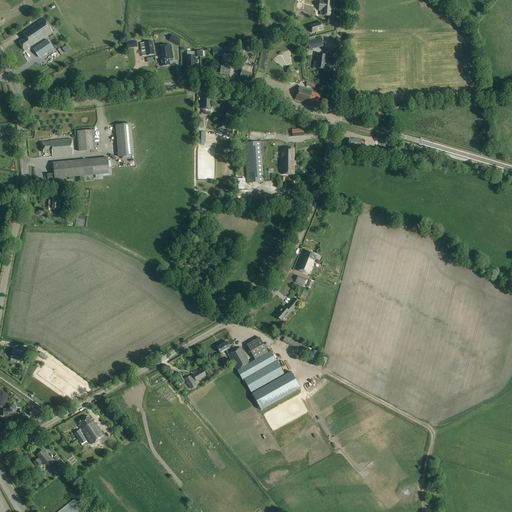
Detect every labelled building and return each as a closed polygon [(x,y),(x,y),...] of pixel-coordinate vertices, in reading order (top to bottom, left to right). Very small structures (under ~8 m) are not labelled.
[(316,7),(316,11),(320,12),(320,16),(331,17),(332,9),(330,8),(331,5),(332,5),(333,0),(332,0),(321,0),(321,1),(318,1),(317,1),(316,7)] [(18,42),(20,45),(24,51),(31,46),(32,46),(53,32),(48,25),(44,19),(22,33),(25,38),(18,42)] [(321,22),(309,25),(311,33),(324,30),(321,22)] [(321,39),(308,43),(310,50),(323,47),(321,39)] [(43,43),(34,49),(40,58),(49,52),(53,49),(48,41),(43,43)] [(153,41),(144,43),(146,56),(155,54),(153,41)] [(171,45),(158,47),(160,61),(161,61),(162,67),(170,66),(169,60),(173,59),(171,45)] [(187,60),(186,61),(186,62),(187,63),(187,67),(195,67),(195,57),(200,57),(200,51),(194,51),(194,56),(187,56),(187,60)] [(318,54),(316,68),(324,69),(326,56),(318,54)] [(231,63),(223,62),(222,67),(221,66),(219,74),(229,76),(230,70),(229,69),(231,63)] [(251,74),(241,71),(239,78),(246,80),(246,81),(249,81),(251,74)] [(296,71),(288,75),(293,84),(300,79),(296,71)] [(181,72),(173,73),(173,83),(179,83),(179,80),(181,80),(181,72)] [(299,86),(299,87),(295,101),(297,102),(306,104),(309,103),(317,105),(320,96),(312,93),(312,92),(313,90),(299,86)] [(211,97),(202,96),(202,109),(211,110),(211,97)] [(131,124),(115,125),(118,158),(134,156),(131,124)] [(94,151),(92,131),(76,133),(78,152),(94,151)] [(354,139),(354,140),(349,140),(348,147),(360,148),(361,140),(354,139)] [(50,143),(42,143),(43,154),(52,153),(53,158),(72,156),(71,140),(50,142),(50,143)] [(265,142),(244,143),(247,183),(264,182),(262,155),(266,155),(265,142)] [(294,149),(281,149),(282,168),(282,169),(283,175),(292,176),(293,167),(294,167),(294,149)] [(54,179),(94,176),(95,176),(96,178),(101,178),(101,175),(109,175),(108,158),(53,163),(54,174),(47,175),(47,178),(54,178),(54,179)] [(60,210),(60,209),(63,209),(63,206),(60,206),(60,204),(61,204),(61,198),(60,198),(60,195),(53,195),(53,199),(52,199),(52,200),(49,200),(49,203),(48,208),(52,208),(52,209),(60,210)] [(295,270),(308,275),(316,255),(305,251),(303,257),(299,259),(295,270)] [(298,276),(295,283),(304,286),(306,280),(298,276)] [(309,280),(306,287),(314,290),(316,285),(312,283),(313,281),(309,280)] [(285,318),(295,307),(299,302),(295,298),(285,309),(282,306),(274,316),(279,321),(283,317),(285,318)] [(226,342),(216,347),(219,353),(224,350),(236,371),(242,381),(244,380),(261,410),(300,388),(291,371),(284,375),(271,351),(270,351),(269,349),(267,350),(259,337),(246,345),(247,348),(254,360),(249,363),(240,347),(231,352),(226,342)] [(304,346),(285,337),(282,342),(301,351),(304,346)] [(13,349),(12,356),(16,357),(15,358),(22,359),(23,352),(26,353),(27,348),(20,347),(20,350),(13,349)] [(41,351),(38,355),(46,360),(48,357),(41,351)] [(191,376),(185,379),(191,390),(197,386),(194,382),(196,381),(196,382),(206,376),(202,369),(196,373),(195,372),(192,374),(193,376),(191,377),(191,376)] [(15,414),(15,410),(16,404),(8,404),(7,410),(3,410),(3,416),(12,417),(12,414),(15,414)] [(87,417),(78,423),(79,425),(78,425),(91,444),(103,436),(91,419),(89,420),(87,417)] [(82,433),(76,436),(82,444),(87,441),(82,433)] [(37,467),(42,463),(43,465),(50,459),(46,455),(42,450),(36,455),(38,458),(33,462),(37,467)] [(52,463),(50,465),(51,467),(55,472),(62,466),(58,461),(53,465),(52,463)] [(84,511),(74,499),(58,511),(84,511)]
